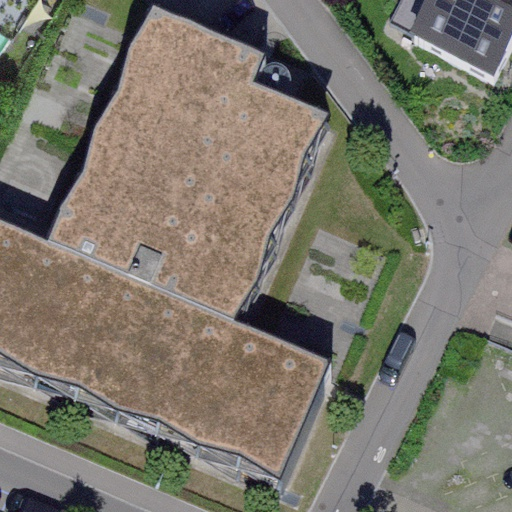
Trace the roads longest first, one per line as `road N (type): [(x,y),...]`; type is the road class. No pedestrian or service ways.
road 1 (residential): [(342,511),(475,238)]
road 2 (residential): [(299,0),(475,238)]
